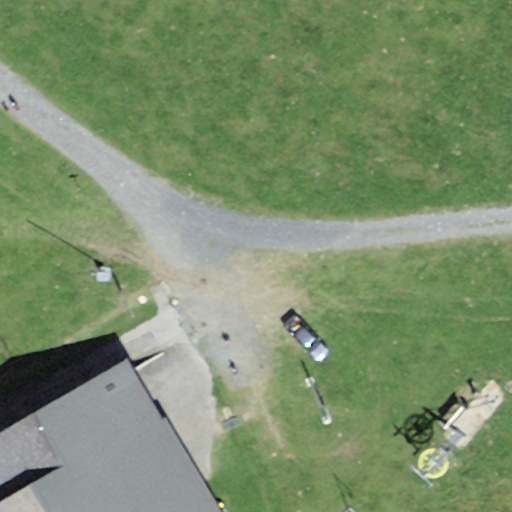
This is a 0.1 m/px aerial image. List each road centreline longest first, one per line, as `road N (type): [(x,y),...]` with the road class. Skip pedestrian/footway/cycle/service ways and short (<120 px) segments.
road 1 (track): [(0,83),(186,235)]
road 2 (track): [(186,235),(202,266),(201,302),(160,401)]
